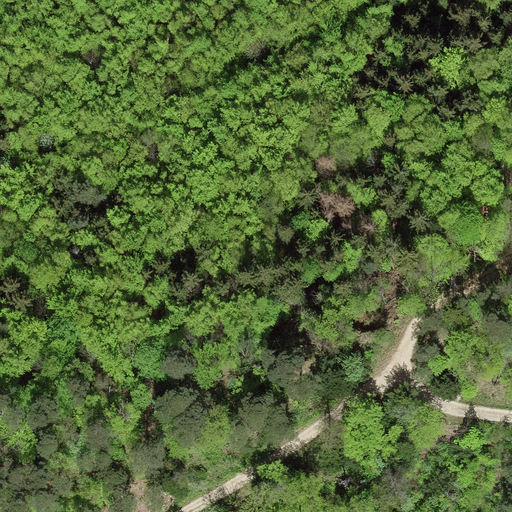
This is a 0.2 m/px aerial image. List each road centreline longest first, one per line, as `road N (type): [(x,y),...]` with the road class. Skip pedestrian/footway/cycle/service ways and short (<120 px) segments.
road 1 (track): [(411,0),(178,120),(0,176)]
road 2 (track): [(190,511),(405,367)]
road 3 (track): [(405,367),(405,348),(433,309),(511,262)]
road 4 (track): [(511,415),(443,405),(423,396),(405,367)]
